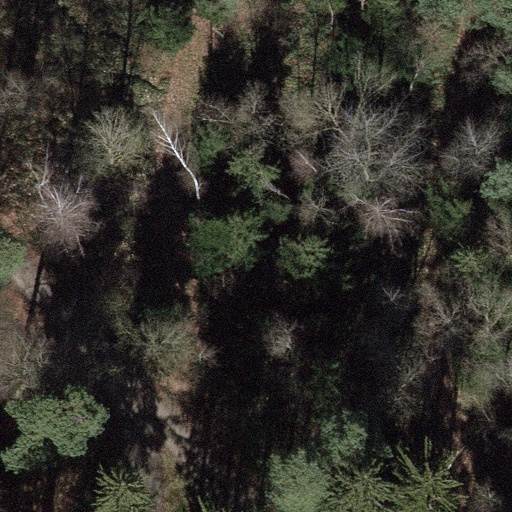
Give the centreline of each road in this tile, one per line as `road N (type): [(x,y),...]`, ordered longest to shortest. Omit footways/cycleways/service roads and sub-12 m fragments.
road 1 (track): [(255,511),(97,358)]
road 2 (track): [(97,358),(143,464),(146,511)]
road 3 (track): [(97,358),(0,260)]
